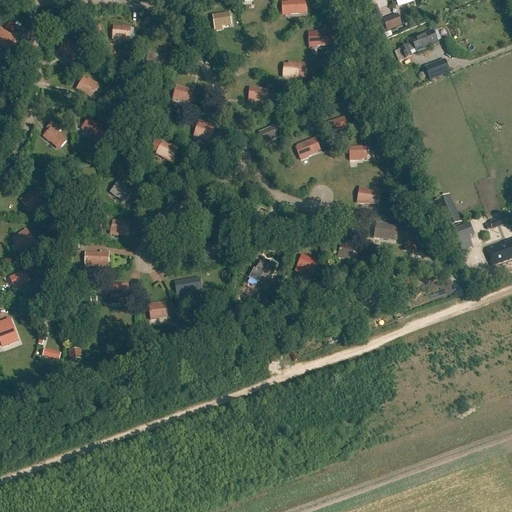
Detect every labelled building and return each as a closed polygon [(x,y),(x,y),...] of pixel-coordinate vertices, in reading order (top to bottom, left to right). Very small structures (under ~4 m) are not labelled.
[(289,14),(299,14),(299,11),(305,10),(304,0),(299,0),(288,1),(289,3),(282,3),(283,15),(289,14)] [(370,6),(377,23),(382,21),(376,4),(370,6)] [(229,14),(213,16),(214,27),(221,26),(221,27),(230,25),(229,14)] [(383,21),(387,31),(402,26),(398,16),(383,21)] [(8,24),(4,30),(11,34),(14,28),(8,24)] [(128,40),(129,29),(113,27),(112,39),(112,40),(119,41),(119,40),(128,40)] [(14,38),(0,30),(0,46),(7,50),(14,38)] [(415,50),(416,53),(437,44),(432,31),(410,40),(412,45),(407,47),(407,46),(399,49),(404,60),(411,57),(409,52),(411,52),(415,50)] [(316,46),(332,46),(331,32),(314,33),(314,35),(309,35),(309,47),(316,46)] [(64,55),(72,60),(79,48),(66,40),(57,53),(63,56),(64,55)] [(164,68),(165,56),(148,54),(146,65),(146,66),(152,68),(153,66),(164,68)] [(425,70),(429,81),(450,73),(445,62),(425,70)] [(284,65),(283,78),(289,79),(290,77),(299,78),(299,74),(306,75),(307,65),(288,63),(288,65),(284,65)] [(97,88),(83,79),(77,89),(83,92),(83,93),(91,98),(97,88)] [(192,92),(176,87),(173,98),(180,100),(179,100),(189,103),(192,92)] [(249,100),(255,101),(267,102),(268,90),(250,89),(249,100)] [(81,129),(87,133),(88,132),(95,138),(97,135),(103,138),(109,130),(101,125),(100,127),(89,119),(82,128),(81,129)] [(328,124),(331,134),(338,133),(347,130),(344,119),(328,124)] [(59,150),(66,141),(64,139),(58,133),(60,130),(52,123),(47,128),(49,131),(44,136),(43,138),(48,142),(49,141),(59,150)] [(208,144),(213,130),(198,124),(193,139),(208,144)] [(259,133),(263,144),(270,141),(279,138),(274,127),(259,133)] [(162,143),(161,144),(155,141),(151,149),(157,152),(157,153),(156,155),(162,158),(163,157),(171,161),(177,149),(170,145),(169,147),(162,143)] [(297,148),(296,149),(301,161),(307,158),(307,157),(315,154),(310,141),(297,146),(297,148)] [(366,159),(366,148),(349,148),(350,160),(350,161),(357,161),(357,160),(366,159)] [(111,192),(116,196),(123,202),(131,193),(118,183),(111,192)] [(364,205),(364,203),(373,205),(374,202),(378,202),(380,191),(359,188),(357,202),(357,204),(364,205)] [(34,208),(42,202),(35,193),(22,203),(29,212),(34,208)] [(459,225),(446,197),(432,204),(445,232),(459,225)] [(399,212),(395,198),(388,199),(391,214),(399,212)] [(503,218),(488,224),(491,231),(506,225),(503,218)] [(129,225),(113,222),(110,235),(118,236),(118,235),(126,237),(129,225)] [(397,227),(377,223),(374,238),(381,240),(381,238),(395,241),(397,227)] [(469,223),(452,230),(456,240),(473,233),(469,223)] [(26,230),(12,239),(20,251),(21,252),(26,248),(26,247),(33,242),(27,233),(26,230)] [(511,240),(486,249),(492,267),(511,259),(511,240)] [(216,242),(201,247),(204,257),(210,256),(219,253),(216,242)] [(344,258),(353,260),(356,249),(341,245),(338,256),(344,258)] [(85,267),(92,267),(92,266),(101,266),(101,262),(104,262),(104,266),(108,266),(108,252),(101,252),(101,254),(85,254),(85,267)] [(297,267),(303,269),(303,270),(312,273),(317,263),(302,256),(297,267)] [(260,262),(255,272),(261,276),(269,280),(274,270),(277,265),(269,261),(266,266),(260,262)] [(10,279),(16,290),(22,287),(21,286),(29,282),(24,271),(10,279)] [(328,276),(330,283),(340,280),(338,273),(328,276)] [(183,282),(175,284),(177,295),(186,294),(186,293),(192,292),(201,291),(199,279),(183,282)] [(118,304),(118,299),(127,299),(127,285),(119,285),(119,288),(111,288),(111,305),(118,304)] [(149,308),(150,319),(157,318),(157,319),(167,318),(165,306),(149,308)] [(0,323),(0,340),(2,347),(9,345),(7,340),(16,337),(9,320),(0,323)] [(43,350),(41,357),(57,361),(59,354),(43,350)]
